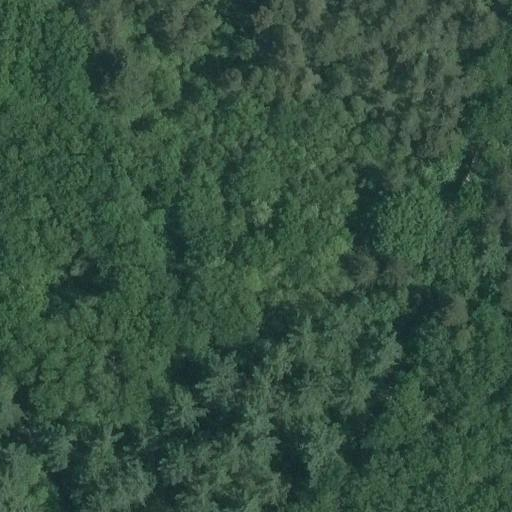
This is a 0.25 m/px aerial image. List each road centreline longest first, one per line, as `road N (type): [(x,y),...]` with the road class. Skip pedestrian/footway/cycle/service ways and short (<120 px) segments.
road 1 (track): [(428,294),(377,426),(331,511)]
road 2 (track): [(511,85),(428,294)]
road 3 (track): [(0,372),(61,511)]
